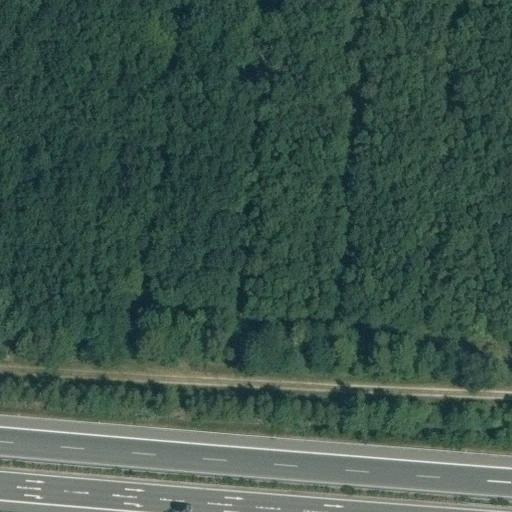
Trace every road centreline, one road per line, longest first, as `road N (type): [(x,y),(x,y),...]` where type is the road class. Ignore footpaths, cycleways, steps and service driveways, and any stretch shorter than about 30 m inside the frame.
road 1 (trunk): [(511,491),(0,445)]
road 2 (track): [(0,367),(511,397)]
road 3 (trunk): [(0,486),(302,511)]
